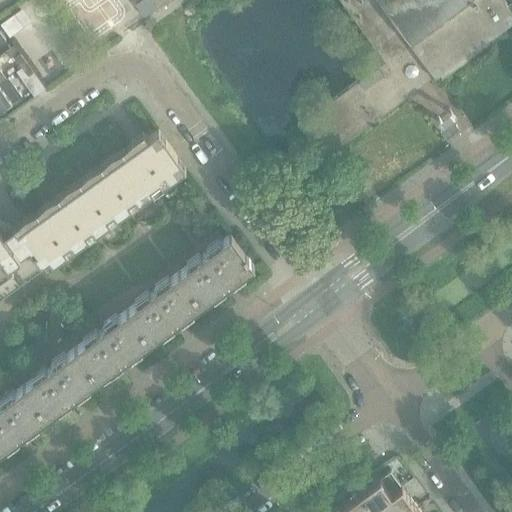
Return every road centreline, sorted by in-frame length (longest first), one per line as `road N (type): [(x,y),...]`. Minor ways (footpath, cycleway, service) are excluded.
road 1 (residential): [(0,150),(105,74),(144,71),(319,301)]
road 2 (tertiary): [(33,511),(319,301)]
road 3 (tertiary): [(319,301),(511,159)]
road 4 (residential): [(241,511),(393,401)]
road 5 (residential): [(393,401),(473,511)]
road 6 (residential): [(393,401),(319,301)]
